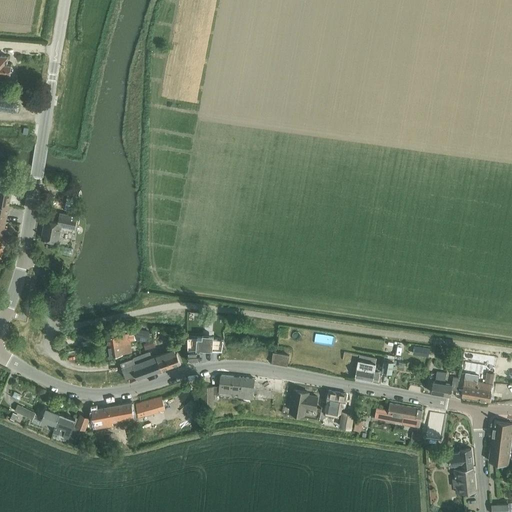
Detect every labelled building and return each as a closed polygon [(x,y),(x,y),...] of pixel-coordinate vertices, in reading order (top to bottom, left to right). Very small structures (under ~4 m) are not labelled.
[(11,73),(11,71),(13,70),(13,67),(11,66),(11,64),(8,64),(8,56),(0,55),(0,80),(5,80),(6,73),(11,73)] [(0,188),(0,203),(9,205),(12,191),(0,188)] [(0,203),(0,219),(6,221),(9,205),(0,203)] [(75,228),(76,224),(77,216),(60,213),(59,222),(46,220),(43,238),(59,241),(62,225),(75,228)] [(58,306),(66,306),(67,287),(59,287),(58,306)] [(200,338),(188,338),(188,362),(200,361),(200,352),(213,352),(213,347),(223,348),(224,342),(227,321),(218,319),(215,341),(213,340),(200,339),(200,338)] [(119,335),(107,337),(109,346),(118,344),(121,344),(126,343),(130,342),(130,341),(136,341),(139,341),(144,342),(148,341),(148,339),(149,339),(149,333),(149,331),(133,329),(133,334),(129,335),(129,333),(119,335)] [(145,343),(143,344),(145,351),(155,347),(154,340),(148,341),(144,342),(145,343)] [(118,344),(109,346),(111,356),(123,354),(132,352),(131,344),(130,342),(126,343),(121,344),(118,344)] [(120,363),(121,365),(126,379),(136,375),(138,380),(180,364),(175,349),(152,357),(149,351),(120,363)] [(273,352),(271,364),(288,366),(290,355),(273,352)] [(383,369),(382,372),(392,373),(394,363),(394,362),(393,362),(394,356),(385,354),(384,360),(384,363),(383,369)] [(357,368),(355,377),(379,382),(381,372),(380,372),(381,368),(379,368),(375,367),(375,365),(377,358),(359,355),(358,361),(357,368)] [(480,373),(481,366),(463,363),(462,369),(480,373)] [(451,390),(457,391),(459,378),(453,377),(452,384),(445,383),(447,373),(437,371),(435,381),(434,381),(431,393),(450,396),(451,390)] [(213,387),(200,387),(202,404),(214,403),(214,394),(220,394),(220,391),(238,392),(238,397),(241,397),(252,398),(255,379),(243,377),(221,375),(220,387),(213,387)] [(465,379),(463,391),(462,397),(490,402),(493,384),(485,383),(478,382),(479,378),(468,376),(468,379),(465,379)] [(308,392),(293,389),(290,410),(304,413),(306,406),(315,408),(317,396),(308,395),(308,392)] [(333,409),(341,410),(342,405),(345,406),(347,394),(329,390),(327,402),(334,404),(333,409)] [(135,403),(139,416),(166,408),(162,396),(135,403)] [(191,400),(181,409),(186,415),(196,406),(191,400)] [(92,408),(93,417),(95,428),(113,425),(113,421),(135,417),(132,401),(92,408)] [(376,409),(375,418),(402,423),(402,425),(415,427),(416,418),(421,419),(423,411),(418,410),(418,408),(390,403),(390,404),(389,411),(376,409)] [(36,413),(18,404),(15,411),(33,420),(36,413)] [(56,425),(53,432),(56,425),(60,414),(46,408),(40,424),(47,427),(49,422),(56,425)] [(343,412),(340,426),(351,428),(353,414),(343,412)] [(430,412),(426,437),(441,439),(445,414),(430,412)] [(56,425),(53,432),(69,438),(74,425),(86,429),(90,418),(81,415),(78,421),(60,414),(56,425)] [(511,423),(495,421),(490,455),(489,460),(508,463),(511,436),(511,433),(511,425),(511,423)] [(412,431),(411,439),(418,441),(420,432),(412,431)] [(131,442),(121,444),(123,451),(133,449),(131,442)] [(459,452),(448,453),(450,467),(454,466),(454,470),(455,478),(452,478),(453,487),(456,487),(457,489),(457,493),(471,492),(476,491),(476,487),(473,468),(474,468),(472,448),(467,449),(459,450),(459,452)] [(492,511),(509,511),(509,503),(492,504),(492,511)]
